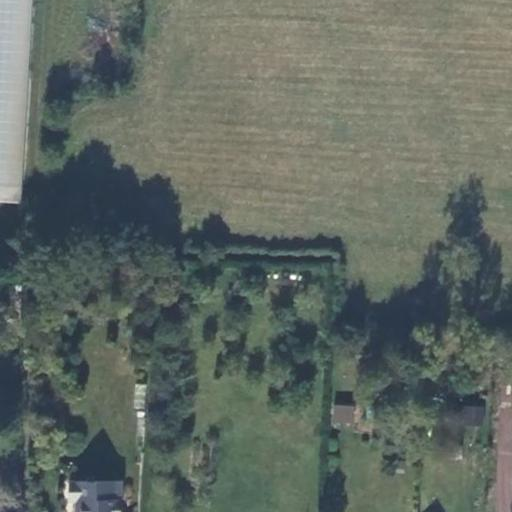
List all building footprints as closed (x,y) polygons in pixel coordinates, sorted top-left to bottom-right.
[(32,0),(0,0),(0,201),(20,203),(32,0)] [(354,425),(355,404),(331,404),(330,424),(354,425)] [(464,425),(483,424),(483,405),(463,406),(464,425)] [(501,432),(511,431),(511,410),(500,411),(501,432)] [(438,412),(437,450),(461,451),(462,412),(438,412)] [(78,511),(121,511),(122,497),(115,497),(116,479),(72,478),(71,497),(79,498),(78,511)]
